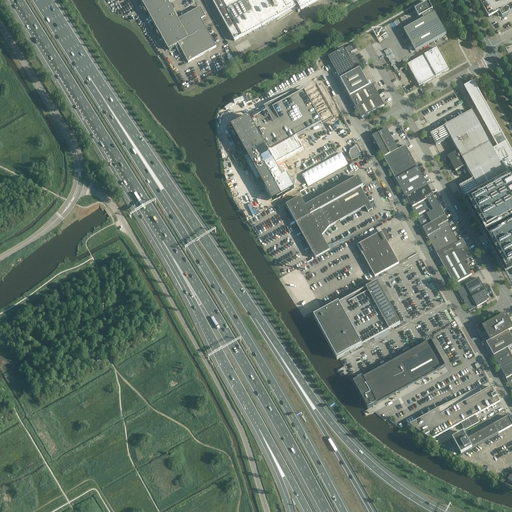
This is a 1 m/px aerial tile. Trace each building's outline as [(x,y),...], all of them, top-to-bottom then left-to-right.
[(216,47),(201,19),(205,17),(205,18),(206,17),(200,7),(195,10),(178,20),(177,18),(178,17),(175,12),(174,13),(173,11),(175,10),(174,7),(172,5),(170,6),(169,4),(170,3),(168,0),(139,0),(143,7),(144,6),(149,15),(148,15),(156,30),(157,29),(162,38),(161,38),(166,48),(167,47),(168,49),(169,50),(170,50),(178,45),(188,63),(216,47)] [(213,0),(212,1),(235,41),(243,36),(268,22),(299,6),(301,10),(318,0),(213,0)] [(511,11),(511,0),(479,0),(489,17),(499,12),(502,16),(502,17),(511,11)] [(428,2),(414,10),(419,17),(421,16),(423,19),(404,30),(415,52),(446,34),(445,33),(434,13),(434,14),(432,10),(428,2)] [(361,67),(354,53),(353,51),(355,50),(352,45),(344,49),(328,57),(340,79),(361,67)] [(449,70),(437,49),(407,65),(419,86),(449,70)] [(369,86),(360,69),(340,80),(350,97),(369,86)] [(501,134),(473,83),(465,88),(493,138),(501,134)] [(356,108),(378,96),(373,85),(350,98),(356,108)] [(271,150),(322,123),(304,91),(301,86),(264,107),(266,111),(254,118),(254,119),(252,121),(251,120),(250,119),(248,118),(246,118),(245,119),(236,124),(235,124),(234,125),(234,126),(233,127),(233,128),(233,129),(234,131),(258,175),(259,176),(260,177),(262,178),(264,177),(265,177),(274,172),(275,171),(276,171),(276,170),(276,169),(277,169),(277,168),(277,167),(277,166),(276,165),(268,151),(271,150)] [(330,99),(325,90),(320,92),(325,102),(330,99)] [(362,119),(384,106),(378,96),(356,108),(362,119)] [(440,121),(446,115),(446,125),(448,125),(448,116),(449,115),(451,115),(451,113),(453,115),(455,115),(455,119),(458,116),(455,114),(462,106),(460,105),(460,103),(463,100),(460,97),(455,97),(454,96),(450,96),(450,105),(451,105),(451,107),(450,109),(450,107),(446,107),(449,110),(443,116),(443,117),(440,117),(440,121)] [(434,111),(424,115),(427,122),(424,124),(426,127),(434,124),(434,122),(437,121),(434,111)] [(493,151),(472,112),(445,127),(430,135),(436,146),(450,138),(457,150),(458,152),(457,152),(448,157),(455,171),(456,172),(465,166),(466,166),(474,180),(459,187),(465,198),(479,190),(491,184),(507,175),(493,151)] [(398,150),(387,129),(372,137),(384,158),(398,150),(398,149),(398,150)] [(511,153),(506,143),(500,147),(494,150),(493,151),(507,175),(507,176),(511,173),(511,153)] [(418,168),(406,146),(398,150),(384,158),(396,180),(418,168)] [(361,156),(360,153),(356,147),(350,150),(349,155),(352,160),(361,156)] [(427,185),(418,168),(396,180),(405,197),(427,185)] [(266,207),(320,180),(316,172),(262,199),(266,207)] [(511,173),(507,176),(507,175),(491,184),(492,186),(467,200),(486,234),(511,219),(511,173)] [(297,223),(361,188),(362,187),(357,178),(305,207),(301,199),(301,198),(286,206),(287,207),(287,206),(297,223)] [(433,197),(433,196),(427,185),(405,197),(406,197),(406,198),(407,197),(413,208),(433,197)] [(330,227),(356,212),(365,207),(368,212),(373,210),(361,188),(297,223),(312,251),(316,258),(330,250),(326,244),(322,236),(330,227)] [(426,215),(440,207),(436,199),(435,200),(433,197),(413,208),(412,208),(418,219),(426,215)] [(445,216),(440,207),(426,215),(432,224),(445,216)] [(428,237),(449,225),(447,222),(448,221),(445,216),(432,224),(426,215),(418,219),(428,237)] [(511,223),(487,237),(506,271),(511,267),(511,223)] [(458,242),(449,225),(428,237),(437,254),(458,242)] [(399,264),(387,243),(387,242),(388,241),(388,240),(388,239),(388,238),(387,237),(387,236),(386,234),(387,234),(386,232),(385,233),(383,232),(382,233),(382,232),(358,246),(375,277),(399,264)] [(472,275),(464,261),(472,256),(463,240),(458,242),(437,254),(440,259),(454,285),(472,275)] [(329,246),(330,249),(340,244),(338,241),(329,246)] [(488,296),(485,290),(485,291),(478,278),(457,290),(464,303),(469,312),(477,307),(486,302),(485,301),(489,299),(487,296),(488,296)] [(331,348),(337,359),(362,345),(400,324),(377,282),(339,303),(323,312),(314,317),(331,348)] [(511,346),(511,337),(508,331),(511,329),(511,327),(505,316),(479,330),(489,349),(494,357),(507,349),(511,346)] [(354,383),(353,383),(362,400),(368,409),(370,408),(373,406),(374,406),(375,405),(445,367),(431,341),(354,383)] [(511,357),(507,349),(494,357),(501,370),(511,363),(511,357)] [(511,363),(501,370),(506,380),(511,390),(511,363)] [(437,409),(409,425),(426,437),(431,440),(500,403),(497,397),(489,383),(488,381),(437,409)] [(500,433),(511,426),(511,423),(508,417),(495,424),(500,433)] [(498,434),(500,433),(495,424),(482,431),(487,440),(498,434)] [(474,447),(487,440),(482,431),(469,438),(474,447)] [(461,454),(474,447),(469,438),(467,439),(463,433),(452,438),(461,454)]
